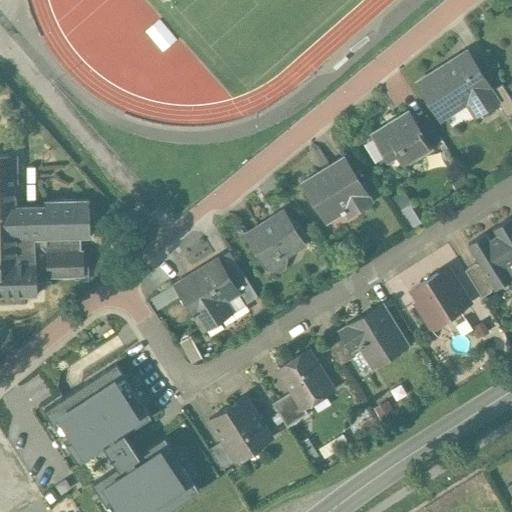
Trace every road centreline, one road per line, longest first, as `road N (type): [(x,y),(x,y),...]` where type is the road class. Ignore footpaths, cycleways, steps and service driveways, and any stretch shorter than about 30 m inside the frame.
road 1 (residential): [(119,286),(190,392),(511,195)]
road 2 (residential): [(119,286),(481,0)]
road 3 (primary): [(511,391),(333,511)]
road 4 (residential): [(0,380),(119,286)]
